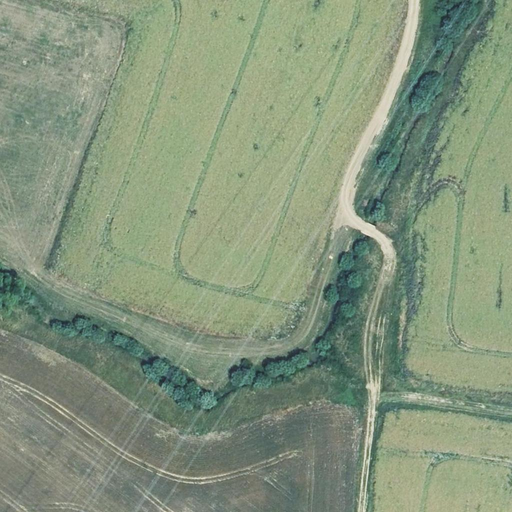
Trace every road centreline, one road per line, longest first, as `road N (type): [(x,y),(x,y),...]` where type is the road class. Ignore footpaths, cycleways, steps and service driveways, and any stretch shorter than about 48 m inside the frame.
road 1 (track): [(352,511),(359,424),(377,391),(393,308),(393,256),(352,215),(347,199),(413,31),(416,0)]
road 2 (track): [(377,391),(511,409)]
